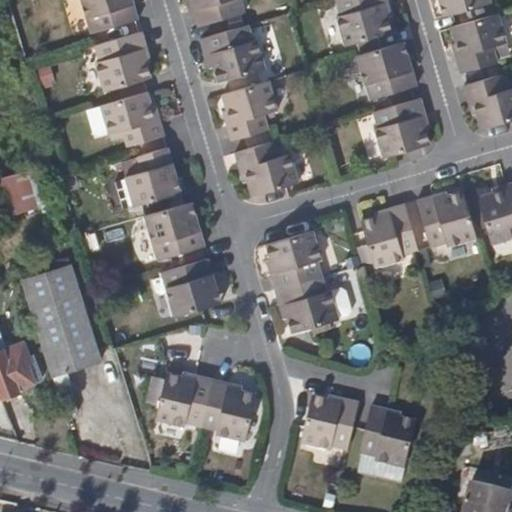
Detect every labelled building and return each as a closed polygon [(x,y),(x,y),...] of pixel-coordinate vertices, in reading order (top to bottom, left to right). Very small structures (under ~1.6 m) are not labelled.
[(124,21),(118,0),(69,0),(80,33),(124,21)] [(225,0),(181,0),(190,27),(218,19),(213,4),(225,0)] [(382,15),(377,0),(331,0),(327,1),(331,18),(327,19),(335,46),(382,33),(377,17),(382,15)] [(447,28),(491,15),(486,0),(436,0),(445,29),(447,28)] [(495,14),(491,15),(447,28),(451,43),(448,45),(457,75),(492,65),(487,47),(503,43),(495,14)] [(226,46),(221,30),(193,38),(207,84),(254,70),(244,41),(226,46)] [(142,79),(129,35),(84,49),(97,92),(142,79)] [(409,87),(396,43),(350,57),(363,100),(409,87)] [(511,86),(500,90),(495,76),(460,86),(469,116),(472,114),(476,127),(511,117),(511,86)] [(272,107),(264,80),(216,94),(221,110),(215,112),(224,141),(261,129),(256,112),(272,107)] [(139,112),(134,95),(88,110),(97,139),(119,132),(124,148),(154,138),(145,110),(139,112)] [(425,144),(412,100),(366,113),(379,157),(425,144)] [(270,160),(265,142),(227,153),(235,180),(241,179),(246,197),(294,182),(286,156),(270,160)] [(177,191),(164,148),(136,157),(140,172),(123,177),(123,179),(131,206),(177,191)] [(31,171),(0,176),(0,189),(5,216),(38,210),(31,171)] [(131,206),(123,179),(112,183),(120,209),(131,206)] [(511,228),(511,226),(511,185),(490,192),(492,198),(474,203),(489,251),(511,243),(511,228)] [(473,240),(460,194),(441,199),(440,195),(412,203),(426,249),(443,244),(444,249),(473,240)] [(415,252),(402,205),(372,215),(374,219),(360,223),(374,270),(402,262),(400,256),(415,252)] [(194,249),(181,206),(134,220),(147,263),(194,249)] [(263,292),(294,283),(290,269),(305,265),(297,236),(251,249),(251,253),(263,292)] [(67,262),(65,255),(54,258),(53,256),(28,265),(31,274),(67,262)] [(211,306),(197,261),(151,275),(153,279),(157,295),(164,320),(211,306)] [(101,361),(67,262),(31,274),(19,279),(23,292),(52,377),(101,361)] [(157,295),(153,279),(142,282),(145,294),(150,297),(157,295)] [(299,299),(294,283),(263,292),(276,337),(323,324),(314,294),(299,299)] [(29,360),(24,343),(0,351),(0,399),(0,401),(19,393),(18,389),(33,383),(25,361),(29,360)] [(183,423),(198,427),(209,380),(193,377),(180,374),(179,379),(162,375),(151,422),(181,429),(183,423)] [(209,380),(198,427),(214,430),(212,437),(244,444),(256,397),(238,393),(240,387),(227,384),(209,380)] [(340,403),(329,400),(327,404),(311,401),(300,448),(328,455),(329,450),(346,454),(357,406),(340,403)] [(384,413),(371,410),(360,458),(406,468),(417,420),(384,413)] [(508,511),(511,497),(468,487),(463,511),(508,511)]
